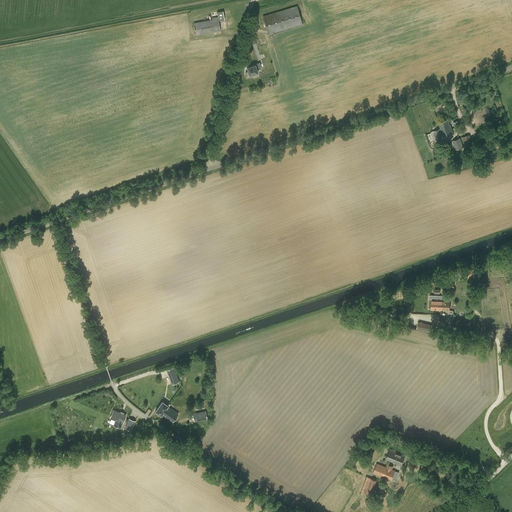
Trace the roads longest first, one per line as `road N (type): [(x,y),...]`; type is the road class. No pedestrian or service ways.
road 1 (unclassified): [(211,169),(511,67)]
road 2 (unclassified): [(0,239),(211,169)]
road 3 (unclassified): [(291,511),(132,408),(112,384)]
road 4 (unclassified): [(211,169),(213,126),(253,0)]
